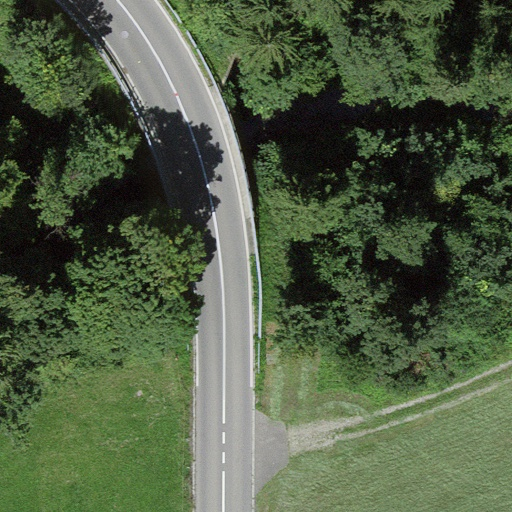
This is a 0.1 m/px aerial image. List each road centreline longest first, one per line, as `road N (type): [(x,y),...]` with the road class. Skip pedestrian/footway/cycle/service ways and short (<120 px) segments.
road 1 (tertiary): [(228,511),(223,226),(199,139),(162,55),(124,0)]
road 2 (track): [(229,455),(511,369)]
